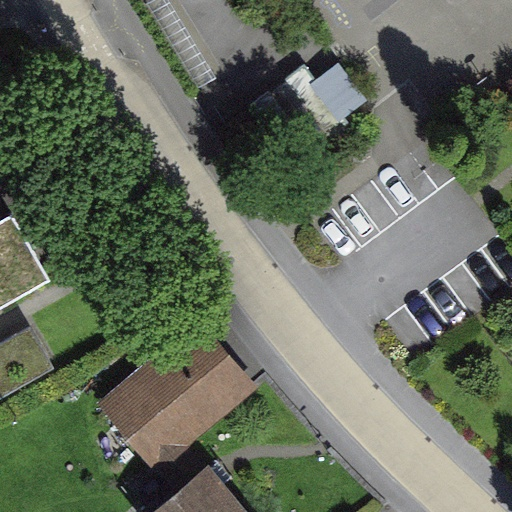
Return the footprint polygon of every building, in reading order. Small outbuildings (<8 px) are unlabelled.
[(340,57),(273,91),(298,140),(365,106),(340,57)] [(15,213),(0,221),(0,307),(51,279),(15,213)] [(208,311),(108,398),(172,470),(271,383),(208,311)] [(0,397),(53,368),(29,325),(0,340),(0,397)] [(267,511),(221,454),(148,511),(267,511)]
